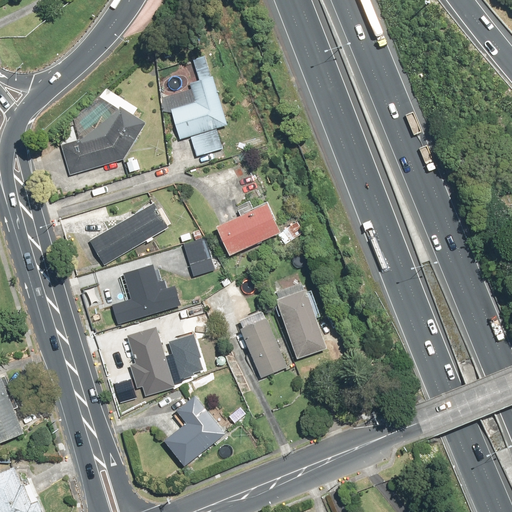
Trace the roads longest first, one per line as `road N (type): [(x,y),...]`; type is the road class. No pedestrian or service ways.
road 1 (motorway): [(490,511),(292,0)]
road 2 (motorway): [(347,0),(511,407)]
road 3 (secondary): [(202,511),(511,385)]
road 4 (secondary): [(28,227),(114,511)]
road 5 (unknown): [(28,227),(201,162)]
